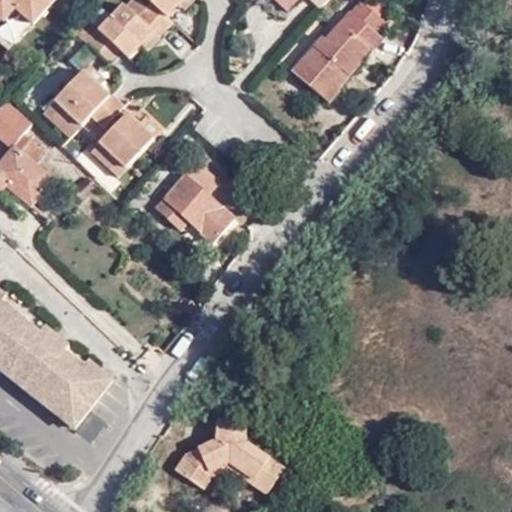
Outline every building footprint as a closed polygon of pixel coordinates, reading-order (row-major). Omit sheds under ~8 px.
[(0,0),(0,17),(5,22),(16,9),(33,24),(55,0),(0,0)] [(175,24),(168,19),(151,4),(148,9),(138,0),(132,0),(126,7),(124,5),(99,32),(122,53),(130,61),(142,49),(155,35),(160,40),(175,24)] [(147,0),(151,4),(168,19),(185,0),(147,0)] [(273,0),(288,14),(295,7),(287,0),(273,0)] [(300,0),(310,0),(320,10),(328,0),(287,0),(295,7),(300,0)] [(362,3),(353,13),(378,35),(387,25),(362,3)] [(378,35),(353,13),(352,13),(327,41),(323,38),(293,74),(329,105),(340,92),(339,91),(363,63),(362,62),(348,50),(357,39),(371,51),(373,53),(384,40),(378,35)] [(99,32),(85,19),(73,32),(87,45),(99,32)] [(175,31),(166,41),(181,57),(191,47),(175,31)] [(99,32),(87,45),(110,66),(122,53),(99,32)] [(155,35),(142,49),(147,54),(160,40),(155,35)] [(348,50),(362,62),(371,51),(357,39),(348,50)] [(85,72),(101,87),(106,81),(90,66),(85,72)] [(57,105),(83,129),(92,119),(112,98),(101,87),(85,72),(56,103),(57,105)] [(125,108),(113,96),(112,98),(92,119),(105,130),(125,108)] [(8,104),(0,113),(0,140),(12,150),(0,166),(0,191),(3,190),(6,188),(8,187),(32,208),(54,181),(37,167),(46,155),(24,136),(33,125),(8,104)] [(46,116),(71,140),(83,129),(57,105),(46,116)] [(130,114),(100,145),(127,171),(156,140),(140,125),(130,114)] [(146,119),(140,125),(156,140),(161,134),(146,119)] [(92,154),(119,179),(127,171),(100,145),(92,154)] [(188,164),(173,151),(166,159),(181,172),(188,164)] [(248,176),(262,189),(274,176),(259,163),(248,176)] [(199,164),(165,202),(189,224),(213,245),(235,220),(208,196),(220,182),(199,164)] [(189,224),(165,202),(157,211),(181,233),(189,224)] [(0,369),(75,430),(108,388),(84,369),(65,354),(41,335),(3,304),(0,302),(0,369)] [(46,329),(41,335),(65,354),(70,348),(46,329)] [(84,369),(108,388),(113,383),(89,363),(84,369)] [(256,482),(253,486),(268,496),(286,469),(247,443),(248,423),(217,421),(216,441),(184,455),(174,471),(201,489),(210,475),(230,465),(256,482)] [(230,470),(253,486),(256,482),(230,465),(210,475),(201,489),(205,491),(213,479),(230,470)]
